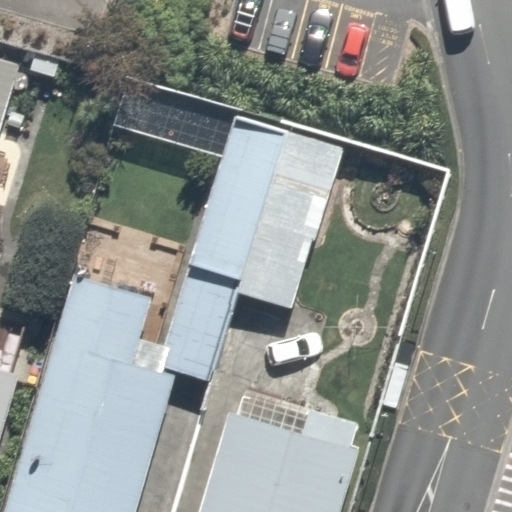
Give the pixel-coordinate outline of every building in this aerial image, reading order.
[(0,59),(0,133),(20,65),(0,59)] [(286,133),(238,119),(166,347),(160,365),(180,371),(209,380),(238,292),(286,133)] [(341,150),(286,133),(238,292),(292,309),(341,150)] [(0,440),(19,376),(0,370),(0,261),(2,256),(0,255),(0,440)] [(73,273),(2,511),(138,511),(180,371),(160,365),(166,347),(139,339),(152,296),(73,273)] [(359,425),(247,392),(239,416),(230,413),(200,511),(342,511),(362,448),(352,445),(359,425)]
